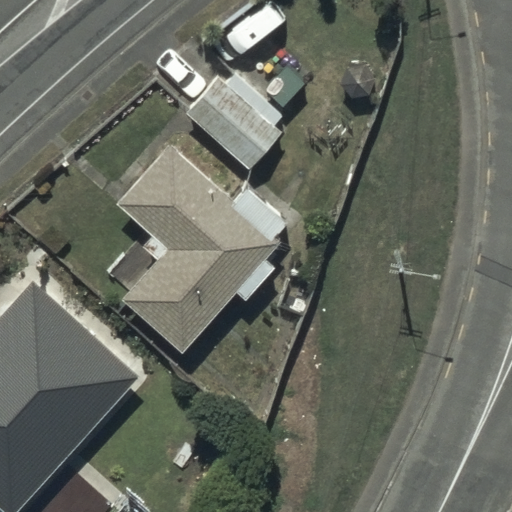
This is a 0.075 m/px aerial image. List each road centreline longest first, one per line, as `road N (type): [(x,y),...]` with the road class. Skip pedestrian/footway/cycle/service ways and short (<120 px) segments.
road 1 (unclassified): [(506,373),(440,511)]
road 2 (unclassified): [(506,373),(511,226)]
